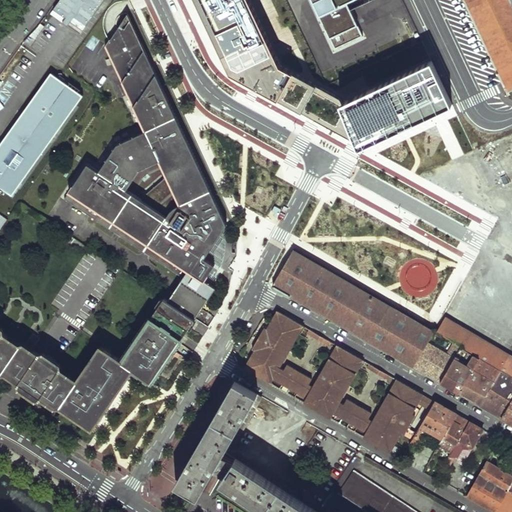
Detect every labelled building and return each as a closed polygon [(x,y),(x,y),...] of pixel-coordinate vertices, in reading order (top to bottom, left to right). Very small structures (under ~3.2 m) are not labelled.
[(104,0),(60,0),(50,14),(81,35),(104,0)] [(195,0),(229,71),(361,146),(451,103),(432,61),(344,102),(281,66),(249,0),(195,0)] [(310,0),(334,51),(364,38),(351,9),(370,0),(310,0)] [(511,0),(463,0),(507,92),(511,89),(511,0)] [(128,14),(121,25),(126,29),(132,20),(128,14)] [(126,29),(121,25),(107,46),(112,57),(142,43),(132,20),(126,29)] [(66,197),(65,199),(184,278),(169,301),(191,316),(195,318),(216,287),(204,280),(215,264),(205,257),(208,252),(212,254),(222,239),(220,238),(224,233),(222,232),(225,227),(219,223),(223,217),(216,212),(219,208),(142,43),(112,57),(146,131),(117,145),(100,171),(88,164),(66,197)] [(52,72),(0,145),(0,186),(14,196),(85,96),(52,72)] [(312,262),(294,252),(273,287),(413,367),(427,345),(434,333),(390,308),(312,262)] [(169,301),(165,298),(148,323),(151,325),(142,338),(126,363),(102,347),(90,364),(94,367),(89,374),(85,371),(78,383),(60,371),(61,369),(54,364),(63,352),(55,346),(47,359),(36,352),(35,353),(32,352),(41,338),(34,333),(25,346),(22,345),(20,347),(3,335),(4,334),(0,330),(0,366),(5,370),(6,367),(80,418),(83,414),(92,421),(105,401),(109,403),(117,391),(115,390),(131,367),(133,368),(135,365),(151,376),(167,351),(165,350),(168,346),(170,347),(191,316),(169,301)] [(278,313),(276,311),(266,329),(263,328),(251,349),(253,351),(243,368),(269,384),(272,379),(306,398),(303,403),(330,418),(332,413),(365,432),(363,437),(389,452),(400,434),(402,436),(414,415),(411,413),(422,394),(395,380),(371,421),(367,419),(371,413),(346,399),(343,405),(338,402),(362,360),(336,346),(312,388),(308,385),(311,380),(286,365),(283,371),(278,368),(302,326),(278,313)] [(446,317),(437,332),(511,376),(511,355),(510,355),(446,317)] [(151,325),(148,323),(140,336),(142,338),(151,325)] [(317,335),(309,330),(306,334),(315,338),(317,335)] [(329,342),(321,337),(319,341),(327,346),(329,342)] [(446,341),(440,337),(438,341),(441,342),(438,347),(442,349),(446,341)] [(440,352),(427,345),(413,367),(426,375),(440,352)] [(478,360),(460,349),(459,351),(453,360),(440,383),(450,388),(459,393),(478,360)] [(453,360),(440,352),(426,375),(430,377),(440,383),(453,360)] [(500,372),(478,360),(459,393),(470,399),(480,405),(500,372)] [(90,364),(85,371),(89,374),(94,367),(90,364)] [(377,369),(369,364),(367,368),(375,373),(377,369)] [(389,376),(381,371),(378,375),(387,380),(389,376)] [(511,401),(511,379),(500,372),(480,405),(491,412),(502,418),(511,401)] [(237,383),(235,382),(186,464),(188,466),(237,383)] [(257,395),(237,383),(188,466),(178,485),(199,497),(215,471),(227,451),(231,444),(229,443),(257,395)] [(260,396),(257,395),(229,443),(231,444),(260,396)] [(105,401),(92,421),(95,423),(109,403),(105,401)] [(444,408),(433,401),(414,435),(420,439),(426,427),(443,436),(455,414),(444,408)] [(511,401),(502,418),(511,423),(511,401)] [(476,426),(469,422),(450,455),(464,462),(483,430),(476,426)] [(420,439),(414,435),(411,441),(416,444),(420,439)] [(434,467),(442,453),(435,449),(427,464),(434,467)] [(237,456),(227,451),(215,471),(223,477),(237,456)] [(245,460),(238,455),(237,456),(223,477),(273,511),(315,511),(295,498),(244,462),(245,460)] [(281,485),(245,460),(244,462),(295,498),(296,496),(281,485)] [(511,482),(511,464),(509,469),(511,472),(509,476),(485,463),(479,474),(508,490),(511,482)] [(415,511),(354,471),(339,493),(367,511),(415,511)] [(495,511),(508,490),(479,474),(466,497),(492,511),(495,511)] [(273,511),(223,477),(222,479),(269,511),(273,511)] [(508,490),(495,511),(511,511),(511,492),(511,493),(508,490)]
